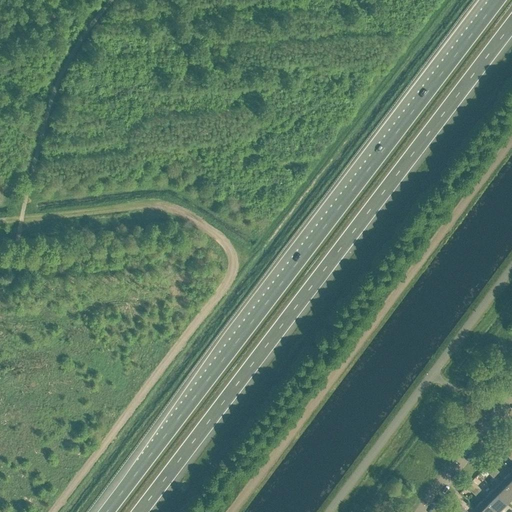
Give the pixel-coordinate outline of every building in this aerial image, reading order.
[(502,450),(506,454),(511,448),(507,444),(502,450)] [(484,468),(488,472),(494,466),(490,462),(484,468)] [(494,466),(488,472),(493,477),(499,471),(494,466)] [(502,479),(511,489),(511,471),(511,470),(502,479)] [(493,488),(507,502),(511,496),(511,489),(502,479),(493,488)] [(466,486),(470,490),(476,484),(472,480),(466,486)] [(476,484),(470,490),(475,495),(481,489),(476,484)] [(484,497),(498,511),(507,502),(493,488),(484,497)] [(497,511),(498,511),(484,497),(475,507),(480,511),(497,511)]
